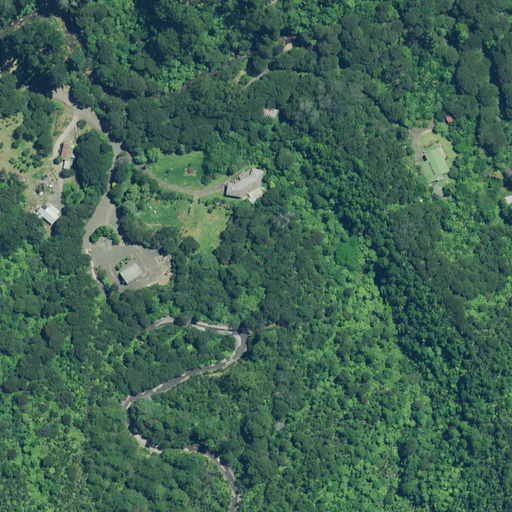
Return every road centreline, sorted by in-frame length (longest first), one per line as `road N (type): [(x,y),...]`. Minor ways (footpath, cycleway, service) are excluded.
road 1 (track): [(108,126),(182,132),(223,109),(292,45),(433,0)]
road 2 (residential): [(0,80),(74,95),(90,118),(122,139),(103,220)]
